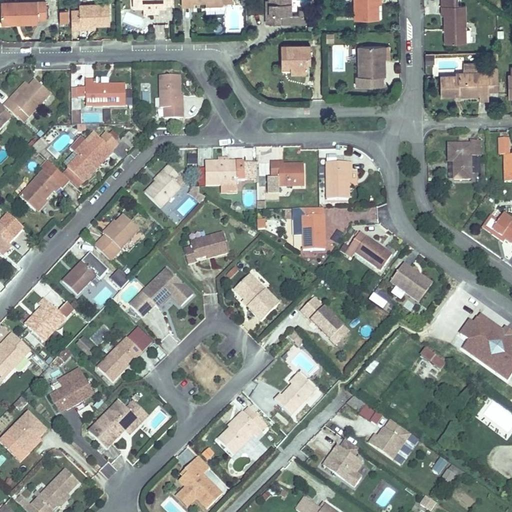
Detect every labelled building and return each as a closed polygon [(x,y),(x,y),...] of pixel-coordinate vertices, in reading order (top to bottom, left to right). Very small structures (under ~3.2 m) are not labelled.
[(157,4),(156,0),(141,0),(142,6),(142,13),(148,13),(157,13),(157,4)] [(291,0),(273,0),(274,14),(268,14),(268,22),(281,22),(281,15),(292,15),(291,0)] [(344,0),(345,20),(369,20),(368,3),(373,3),(372,0),(344,0)] [(455,3),(455,0),(438,0),(438,16),(442,16),(442,27),(442,43),(467,43),(467,3),(455,3)] [(38,1),(0,1),(0,20),(11,20),(12,28),(18,28),(27,28),(27,23),(38,23),(38,1)] [(101,27),(100,4),(70,5),(69,11),(61,12),(61,32),(71,32),(70,26),(87,26),(101,27)] [(59,26),(59,13),(50,13),(50,26),(59,26)] [(11,20),(0,20),(0,28),(12,28),(11,20)] [(280,62),(291,62),(291,70),(291,73),(309,73),(309,63),(315,63),(314,43),(280,44),(280,62)] [(390,45),(355,45),(355,88),(382,88),(382,79),(385,79),(385,69),(385,58),(390,58),(390,45)] [(435,64),(435,55),(426,55),(426,64),(435,64)] [(489,92),(489,72),(452,71),(452,73),(435,73),(435,96),(451,97),(451,89),(478,89),(478,97),(478,100),(489,100),(489,92)] [(489,72),(489,92),(497,92),(497,72),(489,72)] [(11,94),(2,104),(7,108),(24,123),(50,95),(31,77),(24,85),(13,97),(11,94)] [(94,91),(94,86),(109,86),(109,80),(96,80),(82,81),(82,86),(82,91),(94,91)] [(173,95),(173,82),(154,82),(154,114),(158,114),(158,125),(178,125),(178,113),(173,113),(173,95)] [(11,94),(13,97),(24,85),(21,83),(14,91),(11,94)] [(94,91),(82,91),(82,100),(82,109),(126,109),(126,85),(109,86),(94,86),(94,91)] [(73,100),(82,100),(82,91),(82,86),(73,86),(73,100)] [(451,89),(451,97),(464,97),(478,97),(478,89),(451,89)] [(141,94),(142,103),(150,102),(149,93),(141,94)] [(132,141),(124,134),(116,142),(125,150),(132,141)] [(102,136),(96,142),(107,152),(113,146),(102,136)] [(96,142),(92,138),(84,147),(79,143),(65,157),(70,162),(61,172),(78,188),(92,173),(109,154),(107,152),(96,142)] [(511,157),(503,158),(502,142),(487,142),(487,160),(494,160),(495,188),(511,187),(511,157)] [(473,163),(472,146),(459,145),(460,151),(437,151),(436,167),(442,168),(442,175),(442,188),(464,188),(463,165),(473,163)] [(213,166),(200,166),(201,192),(215,191),(216,202),(235,202),(234,184),(250,184),(250,166),(234,166),(225,166),(225,159),(213,160),(213,166)] [(259,163),(251,163),(251,182),(260,182),(259,163)] [(275,163),(262,163),(262,184),(257,184),(258,197),(268,197),(267,192),(300,191),(300,166),(281,167),(275,167),(275,163)] [(351,173),(351,163),(321,163),(321,203),(346,204),(346,189),(346,173),(351,173)] [(175,178),(161,165),(151,177),(154,179),(147,187),(138,197),(157,214),(178,190),(170,183),(175,178)] [(66,186),(44,166),(33,178),(36,181),(13,205),(29,220),(40,208),(46,202),(49,205),(66,186)] [(176,177),(175,178),(170,183),(178,190),(184,184),(176,177)] [(191,188),(191,199),(200,198),(200,188),(191,188)] [(350,229),(349,222),(377,221),(377,208),(332,210),(332,230),(350,229)] [(5,252),(23,232),(4,215),(0,219),(0,248),(1,248),(5,252)] [(319,215),(292,215),(292,256),(319,256),(319,231),(319,215)] [(511,227),(498,216),(491,226),(486,233),(499,242),(503,245),(508,249),(504,254),(511,258),(511,227)] [(91,249),(108,264),(136,233),(120,218),(106,233),(91,249)] [(486,233),(491,226),(482,219),(473,231),(494,247),(499,242),(486,233)] [(346,250),(360,231),(355,227),(341,246),(346,250)] [(378,243),(360,231),(346,250),(380,275),(394,256),(378,243)] [(192,250),(184,253),(189,269),(198,266),(197,262),(205,259),(213,257),(214,263),(231,258),(225,237),(191,246),(192,250)] [(5,252),(1,248),(0,248),(0,264),(1,265),(4,262),(10,256),(5,252)] [(88,271),(81,264),(70,276),(62,286),(80,302),(90,292),(87,290),(101,275),(92,267),(88,271)] [(412,278),(396,267),(384,286),(390,290),(399,296),(414,306),(426,287),(412,278)] [(117,272),(108,282),(120,293),(129,283),(117,272)] [(150,300),(173,277),(168,272),(145,295),(150,300)] [(107,279),(101,275),(87,290),(90,292),(93,295),(107,279)] [(150,300),(145,295),(129,310),(142,323),(152,313),(156,317),(165,308),(172,301),(181,310),(193,298),(173,277),(150,300)] [(247,279),(242,285),(252,296),(257,291),(247,279)] [(252,296),(242,285),(232,294),(244,307),(240,311),(247,318),(259,328),(277,309),(257,291),(252,296)] [(394,303),(399,296),(390,290),(385,297),(394,303)] [(341,328),(313,300),(298,315),(310,327),(326,344),(341,328)] [(42,346),(64,322),(57,316),(42,302),(37,309),(40,312),(34,319),(36,321),(26,332),(42,346)] [(66,320),(72,312),(65,306),(59,314),(66,320)] [(66,320),(59,314),(57,316),(64,322),(66,320)] [(494,333),(472,318),(468,325),(461,320),(450,337),(459,343),(453,350),(500,383),(505,375),(511,380),(511,345),(505,341),(494,333)] [(26,332),(36,321),(34,319),(29,324),(24,330),(26,332)] [(494,333),(505,341),(511,333),(500,325),(494,333)] [(98,342),(107,331),(102,327),(93,339),(98,342)] [(348,335),(341,328),(326,344),(333,350),(348,335)] [(89,357),(96,350),(83,337),(75,344),(89,357)] [(147,352),(130,337),(100,369),(115,385),(130,374),(126,369),(130,365),(135,360),(138,363),(147,352)] [(0,387),(26,358),(6,341),(0,347),(0,353),(1,355),(0,355),(0,387)] [(441,366),(420,351),(415,359),(436,373),(441,366)] [(373,375),(378,362),(370,359),(365,371),(373,375)] [(289,387),(292,390),(305,377),(301,374),(289,387)] [(319,393),(305,377),(292,390),(289,394),(285,399),(280,399),(275,404),(294,421),(319,393)] [(99,397),(86,378),(55,397),(67,417),(83,407),(99,397)] [(365,404),(370,399),(362,391),(357,396),(365,404)] [(461,411),(469,397),(463,393),(455,407),(461,411)] [(20,397),(14,406),(20,411),(27,402),(20,397)] [(132,412),(122,402),(92,435),(110,454),(123,440),(130,434),(135,439),(147,427),(132,412)] [(132,412),(147,427),(156,418),(140,403),(132,412)] [(377,426),(383,414),(365,404),(359,416),(377,426)] [(235,419),(237,421),(228,429),(217,441),(234,457),(255,437),(257,439),(269,428),(248,407),(235,419)] [(49,431),(32,415),(5,446),(13,453),(19,446),(28,454),(41,440),(49,431)] [(408,435),(388,421),(382,429),(381,428),(375,438),(372,436),(366,445),(390,461),(408,435)] [(455,423),(437,442),(444,449),(462,430),(455,423)] [(44,442),(41,440),(28,454),(19,446),(13,453),(25,464),(36,451),(44,442)] [(344,468),(356,451),(343,441),(337,449),(332,457),(329,455),(321,467),(352,489),(359,479),(344,468)] [(304,446),(300,451),(306,457),(311,452),(304,446)] [(199,456),(192,463),(205,476),(212,469),(199,456)] [(186,492),(183,495),(196,509),(199,506),(205,511),(223,496),(205,476),(192,463),(178,475),(183,480),(179,484),(183,489),(186,492)] [(85,484),(70,469),(37,503),(46,511),(61,511),(60,510),(70,500),(85,484)] [(446,469),(440,480),(449,485),(455,474),(446,469)] [(37,503),(23,489),(18,495),(32,509),(37,503)] [(192,511),(196,509),(183,495),(176,502),(185,511),(192,511)] [(301,497),(290,511),(329,511),(321,506),(319,510),(301,497)] [(434,504),(424,498),(420,505),(429,511),(434,504)] [(13,511),(17,509),(10,503),(5,508),(1,511),(13,511)] [(46,511),(37,503),(32,509),(35,511),(46,511)]
